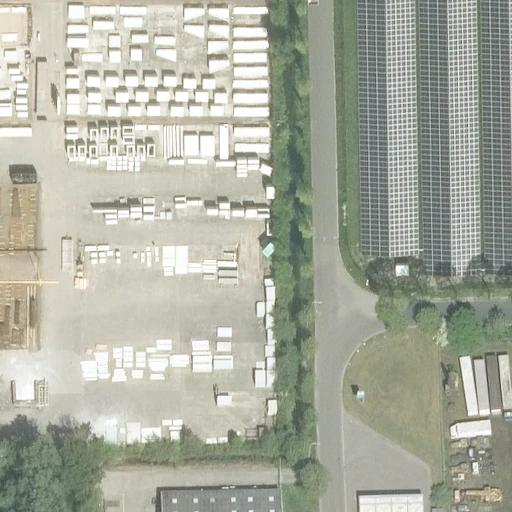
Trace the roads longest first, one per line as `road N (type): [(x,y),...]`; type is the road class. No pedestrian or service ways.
road 1 (unclassified): [(325,317),(318,0)]
road 2 (unclassified): [(332,511),(325,317)]
road 3 (unclassified): [(325,317),(511,312)]
